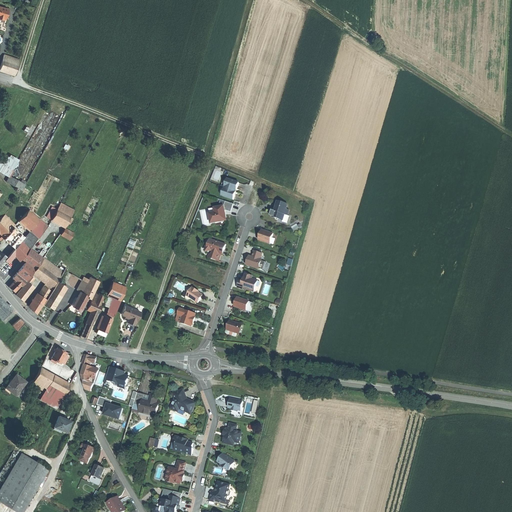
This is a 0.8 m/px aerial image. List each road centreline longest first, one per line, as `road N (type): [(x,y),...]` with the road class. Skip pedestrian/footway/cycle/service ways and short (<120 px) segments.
road 1 (track): [(43,0),(16,81),(260,182),(258,189)]
road 2 (tertiary): [(240,367),(511,405)]
road 3 (track): [(511,131),(299,0)]
road 4 (track): [(136,358),(212,161)]
road 5 (residential): [(78,344),(86,402),(142,511)]
road 6 (residential): [(205,354),(258,189)]
road 7 (track): [(251,0),(212,142),(199,156)]
road 8 (residential): [(196,511),(215,420),(203,375)]
road 9 (track): [(86,402),(32,511)]
